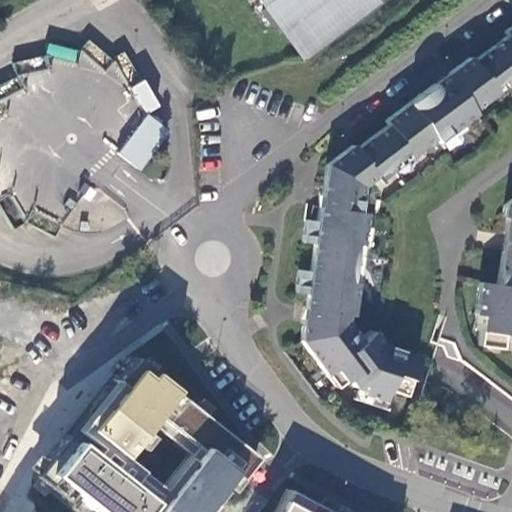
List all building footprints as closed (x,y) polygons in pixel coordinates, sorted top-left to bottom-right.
[(378,0),(257,0),(304,61),(380,2),(378,0)] [(511,28),(505,34),(507,37),(504,39),(505,40),(477,61),(474,57),(389,121),(392,125),(358,151),(355,146),(329,165),(321,208),(319,222),(307,221),(304,244),(315,246),(311,273),(299,272),(297,292),(309,295),(303,343),(335,389),(338,392),(349,384),(354,391),(364,394),(363,400),(385,407),(388,397),(404,402),(418,361),(385,349),(372,334),(359,342),(344,319),(346,303),(352,303),(355,285),(350,284),(356,250),(362,251),(367,217),(361,216),(364,189),(417,149),(422,155),(435,146),(438,150),(478,121),(474,116),(488,105),(484,98),(511,77),(511,28)] [(74,63),(77,49),(48,43),(45,57),(74,63)] [(148,79),(132,85),(143,114),(159,107),(148,79)] [(0,102),(0,131),(30,110),(16,91),(0,102)] [(127,143),(118,156),(139,171),(167,133),(146,117),(136,130),(138,131),(129,144),(127,143)] [(511,201),(504,207),(502,219),(505,219),(494,286),(477,283),(472,315),(479,316),(473,347),(497,353),(501,337),(511,338),(511,201)] [(231,489),(255,459),(129,356),(111,378),(118,385),(77,437),(73,441),(65,434),(33,475),(67,503),(74,495),(95,511),(196,511),(221,482),(231,489)] [(327,511),(286,490),(273,511),(327,511)]
